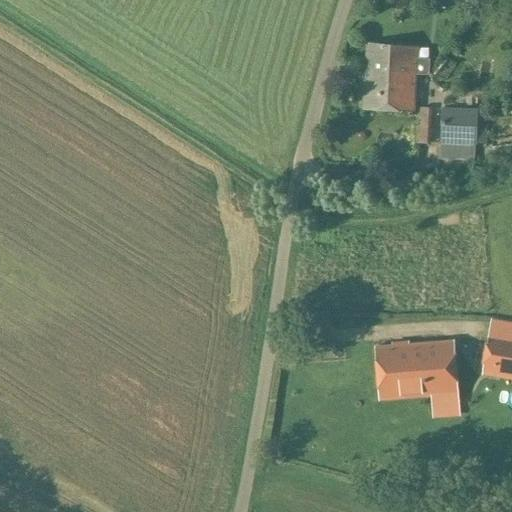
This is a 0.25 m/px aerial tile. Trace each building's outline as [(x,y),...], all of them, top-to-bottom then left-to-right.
[(367,45),(366,70),(416,73),(416,74),(423,74),(424,65),(417,64),(418,48),(367,45)] [(416,73),(366,70),(363,109),(414,112),(416,74),(416,73)] [(479,109),(442,108),(440,160),(477,161),(478,144),(488,144),(489,113),(479,112),(479,109)] [(417,122),(418,143),(432,142),(431,121),(417,122)] [(511,323),(491,320),(482,374),(511,379),(511,323)] [(458,399),(453,341),(376,347),(380,400),(432,396),(432,401),(458,399)]
